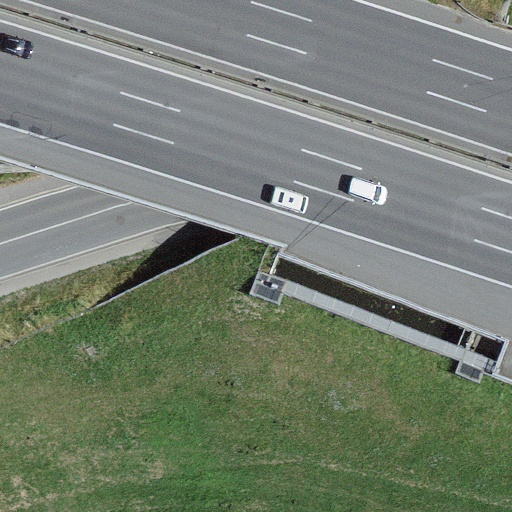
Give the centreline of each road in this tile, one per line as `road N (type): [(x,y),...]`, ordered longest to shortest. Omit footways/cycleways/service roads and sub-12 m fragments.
road 1 (motorway): [(0,73),(511,236)]
road 2 (secondary): [(0,244),(511,85)]
road 3 (motorway): [(511,103),(186,0)]
